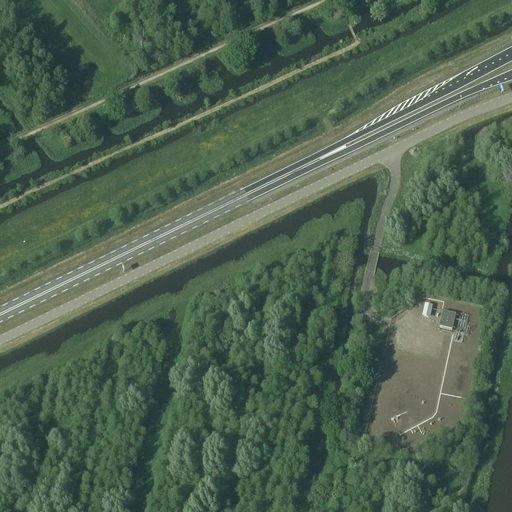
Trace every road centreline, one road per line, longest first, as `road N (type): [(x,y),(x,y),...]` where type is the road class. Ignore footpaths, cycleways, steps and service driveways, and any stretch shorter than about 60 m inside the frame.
road 1 (unclassified): [(511,96),(0,338)]
road 2 (primary): [(0,314),(315,160)]
road 3 (primary): [(511,53),(315,160)]
road 4 (primary): [(315,160),(511,74)]
